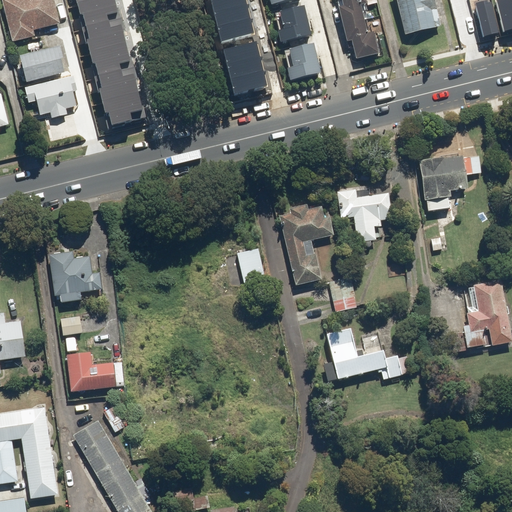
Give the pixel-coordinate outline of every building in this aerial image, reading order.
[(8,0),(0,2),(11,45),(39,37),(38,33),(59,27),(52,0),(8,0)] [(90,0),(79,3),(85,29),(106,24),(105,17),(117,14),(113,0),(90,0)] [(210,0),(220,40),(254,32),(246,0),(210,0)] [(352,62),(378,55),(373,36),(367,38),(359,10),(366,8),(363,0),(336,0),(339,10),(334,11),(344,48),(348,47),(352,62)] [(433,0),(392,0),(402,39),(440,30),(433,0)] [(489,0),(476,3),(484,37),(499,33),(491,0),(489,0)] [(511,0),(495,0),(504,30),(511,27),(511,0)] [(283,28),(277,30),(279,40),(309,32),(302,5),(278,11),(283,28)] [(85,40),(92,65),(96,64),(99,76),(119,71),(118,66),(129,63),(120,28),(109,31),(106,24),(85,29),(88,40),(85,40)] [(223,50),(233,95),(268,87),(257,42),(223,50)] [(293,66),(287,67),(290,78),(319,70),(312,43),(289,49),(293,66)] [(57,51),(15,61),(22,89),(64,78),(57,51)] [(99,88),(105,112),(109,111),(113,124),(130,120),(129,114),(143,110),(133,76),(122,79),(119,71),(99,76),(101,87),(99,88)] [(71,81),(23,91),(26,108),(33,107),(36,119),(49,117),(50,122),(67,118),(66,114),(78,111),(71,81)] [(480,149),(416,158),(424,213),(449,210),(447,191),(468,188),(466,177),(483,175),(480,149)] [(355,190),(336,192),(339,220),(351,219),(355,245),(376,242),(374,221),(389,219),(386,194),(356,198),(355,190)] [(323,202),(275,212),(292,289),(319,283),(310,241),(331,236),(323,202)] [(442,237),(428,238),(429,255),(443,254),(442,237)] [(71,248),(46,251),(52,302),(99,297),(94,259),(73,261),(71,248)] [(256,249),(234,254),(242,289),(264,284),(256,249)] [(350,278),(327,283),(334,314),(356,309),(350,278)] [(498,283),(472,287),(477,314),(458,317),(464,352),(508,344),(498,283)] [(15,315),(0,317),(0,376),(1,376),(0,370),(0,362),(22,359),(15,315)] [(58,320),(59,336),(78,335),(76,318),(58,320)] [(348,331),(324,336),(331,363),(322,366),(326,384),(377,372),(379,383),(411,375),(406,355),(383,360),(381,353),(355,359),(348,331)] [(90,354),(64,355),(66,392),(123,388),(122,364),(91,366),(90,354)] [(110,407),(102,412),(117,434),(124,429),(110,407)] [(29,495),(54,491),(41,408),(0,414),(0,485),(15,483),(9,441),(21,440),(29,495)] [(150,511),(97,421),(71,436),(115,511),(150,511)] [(369,511),(367,484),(328,487),(329,511),(369,511)] [(182,499),(183,511),(188,511),(210,509),(207,495),(182,499)] [(24,511),(23,498),(0,502),(0,511),(24,511)]
